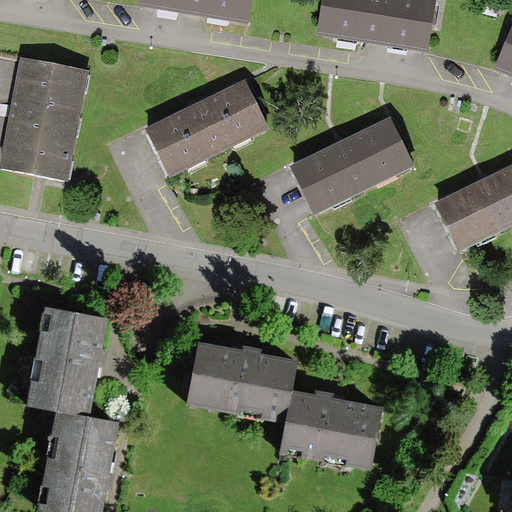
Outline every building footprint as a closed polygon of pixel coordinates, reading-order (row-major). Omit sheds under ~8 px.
[(247,0),(133,0),(133,2),(244,21),(247,0)] [(430,0),(318,0),(313,33),(423,50),(430,0)] [(511,19),(491,70),(511,78),(511,19)] [(88,70),(18,56),(0,150),(0,168),(66,182),(88,70)] [(264,129),(240,80),(140,128),(163,177),(264,129)] [(409,162),(385,116),(286,166),(310,212),(409,162)] [(511,222),(511,163),(435,200),(458,249),(511,222)] [(105,317),(43,307),(27,403),(55,408),(89,414),(105,317)] [(236,351),(193,343),(182,402),(281,421),(288,388),(293,362),(236,351)] [(335,399),(288,388),(281,421),(274,449),(366,469),(379,408),(335,399)] [(55,408),(38,509),(58,511),(103,511),(119,419),(89,414),(55,408)]
